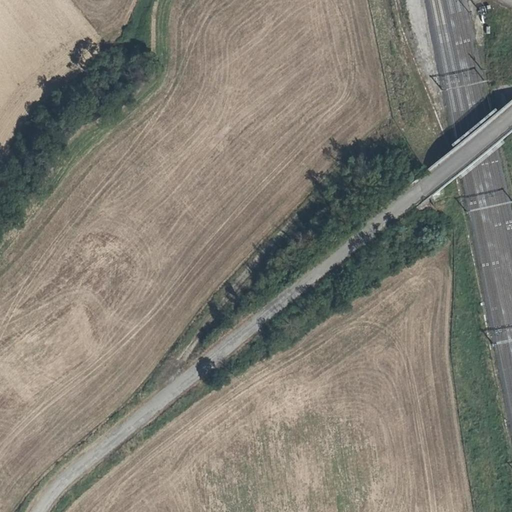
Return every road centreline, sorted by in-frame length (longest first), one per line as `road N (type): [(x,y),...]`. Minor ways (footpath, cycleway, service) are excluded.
road 1 (unclassified): [(38,511),(76,467),(511,115)]
road 2 (track): [(376,135),(178,361),(171,393)]
